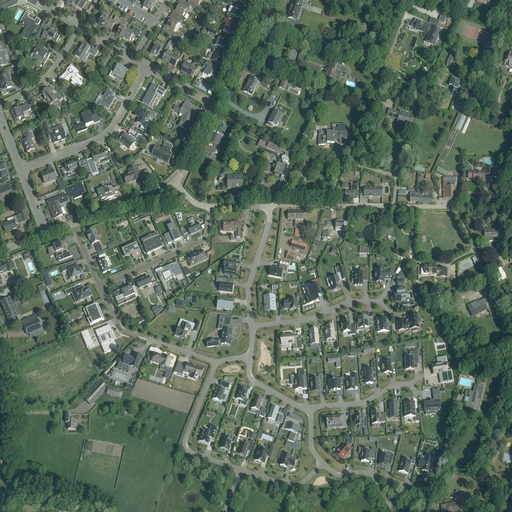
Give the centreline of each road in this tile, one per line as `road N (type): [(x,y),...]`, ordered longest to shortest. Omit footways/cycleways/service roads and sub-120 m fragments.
road 1 (residential): [(215,363),(185,437),(189,452),(295,484),(322,462)]
road 2 (residential): [(456,208),(272,206)]
road 3 (residential): [(22,172),(105,135),(147,66)]
road 4 (residential): [(0,509),(11,477),(14,407),(0,344)]
road 5 (residential): [(378,302),(252,325)]
road 6 (residential): [(272,206),(249,284),(252,325)]
